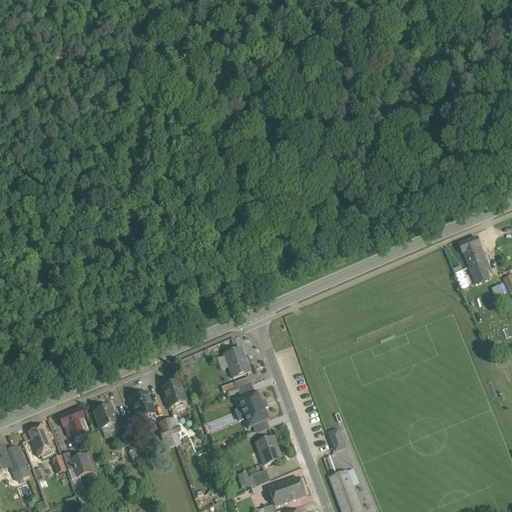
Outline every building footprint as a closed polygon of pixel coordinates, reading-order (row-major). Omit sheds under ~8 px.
[(477,239),(459,246),(462,255),(464,255),(476,287),(490,281),(478,249),(481,248),(477,239)] [(463,273),(456,276),(461,290),(469,287),(463,273)] [(503,283),(498,285),(502,294),(507,292),(503,283)] [(242,349),(224,356),(233,380),(250,374),(242,349)] [(249,379),(235,384),(237,390),(251,385),(249,379)] [(179,383),(162,389),(170,410),(187,404),(179,383)] [(257,392),(236,401),(248,429),(269,420),(257,392)] [(147,394),(131,401),(138,422),(155,416),(147,394)] [(111,408),(94,414),(101,431),(119,425),(114,413),(113,413),(111,408)] [(80,411),(60,419),(64,428),(67,435),(70,433),(73,440),(86,435),(80,421),(84,420),(80,411)] [(172,420),(166,422),(169,431),(176,429),(172,420)] [(166,422),(160,425),(163,434),(169,431),(166,422)] [(45,427),(28,434),(38,459),(55,452),(45,427)] [(176,429),(169,431),(174,443),(179,442),(176,434),(180,432),(179,428),(176,429)] [(335,453),(346,449),(338,429),(327,433),(335,453)] [(163,434),(160,435),(162,439),(163,439),(167,450),(176,447),(174,443),(169,431),(163,434)] [(133,433),(122,437),(126,448),(137,444),(133,433)] [(274,439),(256,446),(264,467),(281,461),(274,439)] [(0,450),(0,473),(11,468),(5,455),(3,456),(0,450)] [(17,450),(5,455),(11,468),(13,474),(25,469),(17,450)] [(69,455),(63,457),(68,472),(74,470),(71,461),(69,455)] [(71,461),(74,470),(78,480),(92,475),(85,456),(71,461)] [(60,458),(53,461),(58,475),(65,473),(60,458)] [(39,470),(33,472),(37,482),(42,480),(39,470)] [(266,472),(251,478),(256,489),(270,483),(266,472)] [(360,511),(353,491),(347,473),(330,479),(341,511),(360,511)] [(299,479),(268,490),(274,507),(275,509),(306,498),(299,479)] [(86,496),(78,499),(81,507),(89,504),(86,496)]
